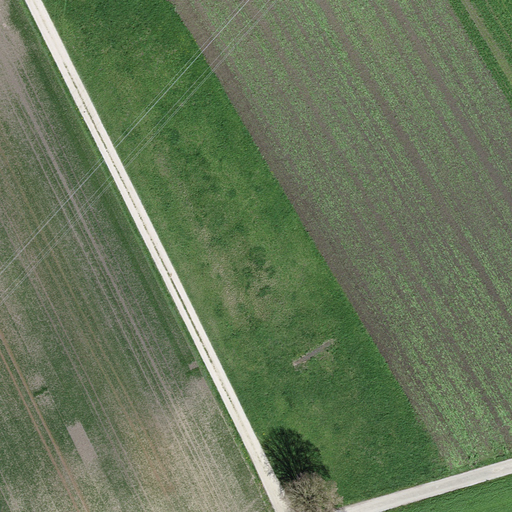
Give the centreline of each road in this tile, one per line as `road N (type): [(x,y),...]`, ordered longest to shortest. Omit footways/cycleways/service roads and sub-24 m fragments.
road 1 (track): [(282,511),(32,0)]
road 2 (track): [(348,511),(511,464)]
